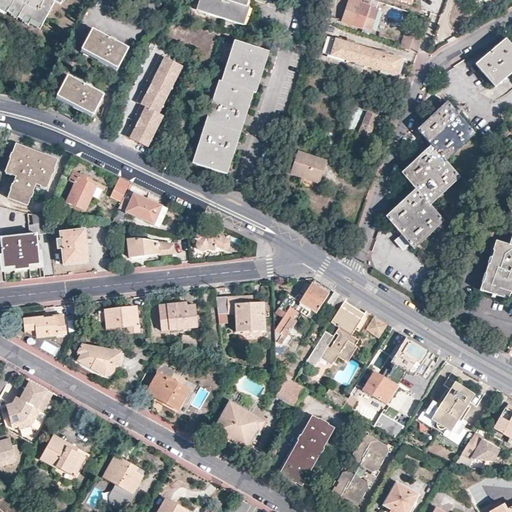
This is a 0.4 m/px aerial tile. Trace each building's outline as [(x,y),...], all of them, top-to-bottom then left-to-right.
[(55,2),(50,0),(0,0),(0,10),(5,13),(6,11),(13,15),(12,17),(17,19),(18,18),(22,20),(22,22),(27,25),(29,24),(39,30),(55,2)] [(239,24),(247,0),(204,0),(200,11),(239,24)] [(373,0),(371,0),(350,0),(344,23),(364,30),(364,28),(372,31),(374,22),(367,20),(370,8),(373,0)] [(378,11),(370,8),(367,20),(374,22),(376,17),(378,11)] [(338,20),(322,15),(321,21),(336,26),(338,20)] [(117,68),(128,47),(92,29),(81,49),(117,68)] [(421,42),(406,37),(402,49),(417,53),(421,42)] [(347,63),(348,60),(331,56),(336,39),(333,38),(328,58),(347,63)] [(348,60),(363,65),(368,49),(336,39),(331,56),(348,60)] [(511,46),(506,40),(490,53),(476,66),(493,86),(511,70),(511,46)] [(224,174),(251,93),(253,93),(267,51),(238,41),(224,84),(222,83),(195,164),(207,169),(224,174)] [(368,49),(363,65),(381,70),(397,75),(402,59),(368,49)] [(134,118),(126,135),(134,139),(150,147),(166,116),(161,114),(185,67),(160,54),(136,102),(141,104),(134,118)] [(405,60),(402,59),(397,75),(381,70),(380,73),(399,79),(402,70),(405,60)] [(93,115),(104,95),(68,76),(57,96),(93,115)] [(376,121),(382,106),(360,97),(356,107),(368,112),(358,134),(369,138),(376,121)] [(430,206),(459,179),(445,162),(475,135),(448,103),(432,118),(418,130),(432,147),(417,161),(403,173),(417,190),(399,206),(386,217),(402,236),(395,242),(403,250),(409,245),(414,249),(444,222),(430,206)] [(347,129),(358,134),(368,112),(356,107),(347,129)] [(0,138),(0,141),(7,144),(12,132),(3,131),(0,138)] [(46,188),(57,161),(38,153),(17,145),(6,172),(17,177),(9,198),(27,205),(36,184),(46,188)] [(321,177),(327,163),(298,152),(290,173),(301,178),(302,175),(319,182),(321,177)] [(84,211),(97,186),(90,183),(86,180),(87,178),(73,171),(68,181),(74,184),(65,202),(84,211)] [(318,185),(319,182),(302,175),(301,178),(300,181),(303,182),(305,180),(318,185)] [(128,182),(120,179),(115,191),(122,194),(128,182)] [(123,201),(113,221),(120,225),(126,212),(154,226),(163,207),(152,202),(135,194),(130,205),(123,201)] [(511,206),(511,209),(511,238),(510,245),(496,241),(493,251),(501,254),(499,260),(491,257),(479,291),(496,296),(506,300),(511,294),(511,206)] [(167,209),(163,207),(154,226),(158,227),(167,209)] [(47,213),(32,214),(34,235),(37,235),(49,234),(47,213)] [(228,243),(226,241),(200,229),(194,240),(198,242),(197,243),(196,246),(197,250),(199,252),(202,252),(204,251),(206,250),(207,249),(208,247),(213,249),(215,250),(217,247),(222,249),(223,249),(224,249),(225,249),(227,248),(228,246),(228,243)] [(89,263),(85,230),(60,233),(64,265),(78,264),(89,263)] [(30,236),(1,239),(4,269),(15,268),(15,271),(23,270),(29,269),(29,267),(40,265),(37,235),(34,235),(30,236)] [(174,253),(173,246),(137,239),(128,240),(130,258),(131,258),(147,256),(174,253)] [(493,251),(491,257),(499,260),(501,254),(493,251)] [(297,321),(292,318),(296,312),(301,304),(311,311),(316,314),(329,295),(321,290),(312,284),(304,296),(300,293),(295,300),(288,296),(276,314),(283,319),(274,332),(280,336),(277,342),(275,346),(276,355),(281,356),(287,348),(282,345),(297,321)] [(326,306),(337,313),(343,304),(346,299),(335,293),(326,306)] [(228,323),(228,314),(236,313),(237,332),(265,331),(264,304),(248,304),(248,297),(231,297),(227,297),(227,296),(216,297),(217,308),(218,324),(228,323)] [(198,327),(196,305),(181,307),(176,307),(175,304),(159,306),(162,331),(198,327)] [(306,318),(311,311),(301,304),(296,312),(306,318)] [(314,350),(304,365),(313,371),(320,360),(322,356),(334,363),(337,359),(344,363),(355,345),(357,342),(357,341),(350,337),(354,331),(363,318),(343,304),(337,313),(331,323),(325,334),(314,350)] [(139,333),(136,308),(118,310),(105,311),(108,330),(129,328),(130,334),(139,333)] [(66,336),(63,316),(47,318),(23,320),(24,332),(35,331),(36,339),(66,336)] [(374,318),(366,333),(380,341),(388,326),(374,318)] [(360,335),(354,331),(350,337),(357,341),(360,335)] [(120,370),(123,353),(82,346),(78,354),(82,356),(78,362),(84,365),(101,375),(105,376),(109,375),(112,372),(113,369),(120,370)] [(374,372),(393,384),(404,365),(395,359),(386,353),(388,351),(382,347),(375,359),(381,362),(374,372)] [(332,367),(334,363),(322,356),(320,360),(332,367)] [(386,406),(398,387),(393,384),(374,372),(363,391),(378,400),(386,406)] [(177,410),(189,391),(158,373),(147,393),(153,397),(177,410)] [(25,379),(15,397),(40,411),(43,413),(53,394),(36,385),(25,379)] [(272,397),(295,409),(305,390),(292,384),(283,379),(272,397)] [(461,423),(470,408),(468,407),(468,406),(475,396),(475,395),(474,395),(468,391),(467,394),(460,390),(462,387),(457,384),(456,384),(449,395),(446,393),(437,407),(434,406),(431,407),(427,414),(433,419),(437,421),(436,424),(433,428),(444,435),(447,430),(447,429),(448,429),(449,429),(452,431),(459,435),(464,428),(463,424),(461,423)] [(328,390),(323,399),(342,409),(348,400),(328,390)] [(348,400),(342,409),(354,416),(362,402),(356,399),(359,394),(354,391),(348,400)] [(40,411),(15,397),(12,403),(6,405),(12,429),(18,427),(19,430),(32,427),(40,411)] [(249,445),(263,421),(230,402),(214,430),(225,436),(227,432),(249,445)] [(511,412),(505,409),(494,429),(511,438),(508,443),(511,444),(511,412)] [(301,487),(333,430),(312,418),(281,475),(291,481),(301,487)] [(378,430),(396,440),(403,430),(385,419),(378,430)] [(442,437),(444,435),(433,428),(432,430),(442,437)] [(247,449),(249,445),(227,432),(225,436),(234,442),(247,449)] [(12,446),(8,434),(0,435),(0,462),(12,459),(14,453),(12,446)] [(86,458),(69,448),(71,445),(66,442),(53,435),(40,459),(57,469),(58,467),(75,477),(86,458)] [(482,440),(474,436),(471,439),(480,444),(482,440)] [(365,473),(364,471),(365,470),(366,470),(372,473),(377,472),(388,453),(387,447),(368,437),(362,438),(359,443),(361,444),(358,449),(357,448),(351,457),(354,462),(362,467),(361,468),(359,469),(357,471),(356,473),(357,476),(355,477),(347,473),(342,474),(337,482),(339,484),(336,488),(334,488),(331,493),(333,498),(342,504),(352,509),(357,508),(357,507),(367,488),(366,483),(360,479),(361,477),(363,477),(364,475),(365,473)] [(498,450),(482,440),(480,444),(471,439),(462,454),(470,459),(473,456),(480,460),(492,461),(498,450)] [(0,467),(15,463),(20,452),(17,444),(12,446),(14,453),(12,459),(0,462),(0,467)] [(465,469),(470,459),(462,454),(453,468),(465,469)] [(131,465),(115,456),(103,478),(115,485),(109,496),(109,506),(119,511),(122,511),(128,502),(132,504),(139,491),(135,489),(144,472),(131,465)] [(409,511),(412,508),(419,496),(396,483),(383,506),(393,511),(409,511)] [(187,511),(166,500),(159,511),(187,511)]
